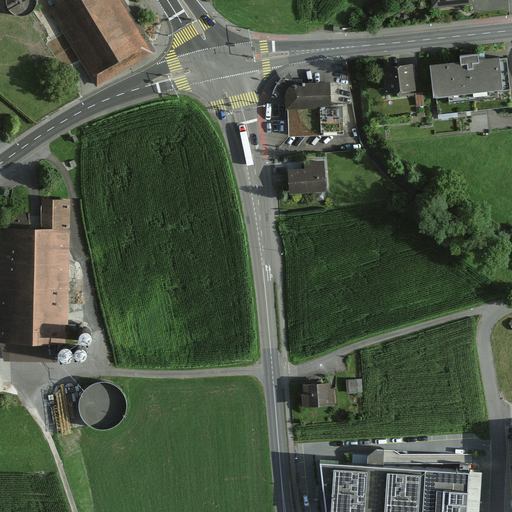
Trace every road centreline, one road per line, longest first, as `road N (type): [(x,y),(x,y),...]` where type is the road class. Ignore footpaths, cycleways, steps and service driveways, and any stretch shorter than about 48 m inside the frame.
road 1 (secondary): [(215,64),(247,168),(272,373)]
road 2 (secondary): [(511,30),(215,64)]
road 3 (track): [(0,370),(272,373)]
road 4 (residential): [(272,373),(511,302)]
road 5 (secondary): [(0,164),(93,104),(215,64)]
road 6 (track): [(13,370),(74,511)]
road 7 (secondary): [(272,373),(285,511)]
